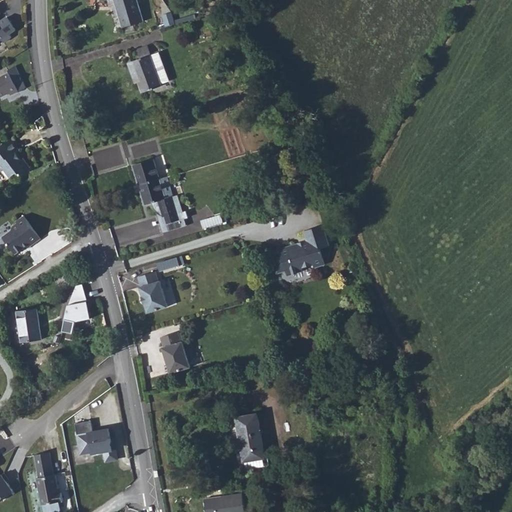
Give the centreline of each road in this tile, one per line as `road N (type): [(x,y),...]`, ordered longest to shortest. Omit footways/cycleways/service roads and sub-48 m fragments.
road 1 (unclassified): [(94,240),(126,358),(149,491)]
road 2 (unclassified): [(40,0),(50,90),(94,240)]
road 3 (unknown): [(12,461),(27,436),(126,358)]
road 4 (unknown): [(103,272),(235,232)]
